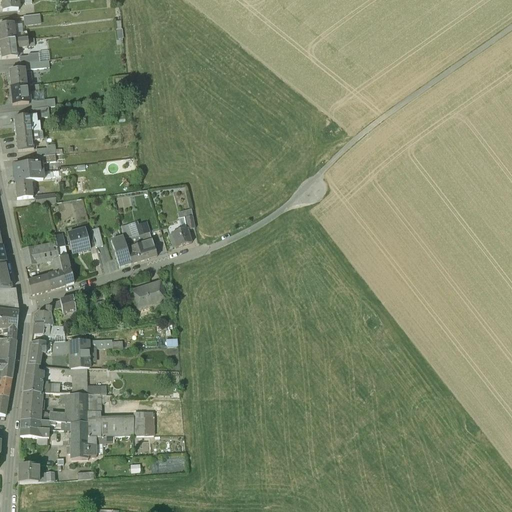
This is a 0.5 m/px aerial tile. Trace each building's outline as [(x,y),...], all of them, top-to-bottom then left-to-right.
[(1,0),(2,12),(18,10),(16,0),(1,0)] [(40,15),(25,16),(26,24),(40,23),(40,15)] [(13,24),(0,25),(0,42),(15,41),(13,24)] [(15,41),(0,42),(0,45),(1,59),(17,58),(16,49),(27,48),(27,47),(26,40),(15,41)] [(28,56),(19,57),(20,64),(27,63),(39,62),(38,53),(28,55),(28,56)] [(39,62),(27,63),(28,71),(40,69),(39,62)] [(24,71),(9,72),(11,89),(26,87),(26,84),(24,71)] [(44,74),(37,75),(38,83),(26,84),(26,87),(38,86),(45,85),(44,74)] [(38,86),(26,87),(27,94),(39,93),(38,86)] [(26,87),(11,89),(13,106),(28,104),(27,94),(26,87)] [(33,110),(28,110),(29,117),(30,120),(47,118),(46,108),(33,110)] [(29,117),(14,119),(16,135),(31,134),(30,120),(29,117)] [(31,134),(16,135),(18,153),(33,151),(32,142),(42,141),(41,133),(31,134)] [(55,145),(46,146),(47,150),(36,151),(37,157),(54,155),(56,155),(55,145)] [(37,157),(34,158),(35,163),(40,163),(41,164),(55,163),(54,155),(37,157)] [(31,165),(13,167),(15,184),(31,182),(42,181),(41,164),(40,163),(35,163),(31,164),(31,165)] [(31,182),(15,184),(17,200),(32,198),(31,182)] [(54,196),(35,198),(36,207),(55,204),(54,196)] [(184,220),(178,221),(180,228),(176,230),(177,232),(171,234),(172,236),(169,237),(171,242),(173,241),(176,248),(192,243),(188,231),(185,224),(184,220)] [(137,224),(121,228),(123,238),(123,240),(149,233),(146,224),(138,226),(137,224)] [(102,247),(98,230),(91,232),(96,249),(102,247)] [(84,231),(66,235),(71,255),(89,250),(89,248),(86,237),(84,231)] [(149,233),(123,240),(131,265),(157,258),(149,233)] [(61,234),(54,236),(55,244),(57,249),(64,247),(61,234)] [(92,235),(86,237),(89,248),(95,246),(92,235)] [(123,240),(123,238),(111,242),(119,269),(131,265),(123,240)] [(55,244),(33,248),(37,265),(51,262),(51,260),(59,258),(57,249),(55,244)] [(64,247),(57,249),(59,258),(67,256),(64,247)] [(33,248),(21,251),(25,267),(37,265),(33,248)] [(67,256),(59,258),(65,286),(74,284),(67,256)] [(65,286),(59,258),(51,260),(51,262),(54,275),(47,278),(50,292),(65,286)] [(5,263),(0,263),(0,290),(4,291),(11,291),(5,263)] [(47,278),(28,283),(30,297),(50,292),(47,278)] [(160,283),(130,292),(137,312),(166,303),(160,283)] [(4,291),(0,290),(0,304),(1,305),(17,305),(15,290),(11,291),(4,291)] [(72,298),(59,302),(51,305),(52,314),(61,311),(63,318),(59,319),(60,323),(76,318),(72,298)] [(51,305),(35,317),(34,324),(44,325),(44,327),(49,327),(49,335),(54,335),(55,340),(64,338),(63,328),(52,328),(52,321),(52,315),(52,314),(51,305)] [(61,311),(52,314),(52,315),(52,321),(59,319),(63,318),(61,311)] [(10,313),(0,312),(0,330),(4,331),(8,331),(10,313)] [(18,314),(10,313),(8,331),(4,331),(3,335),(9,336),(9,334),(17,334),(18,314)] [(44,325),(34,324),(33,336),(49,337),(49,335),(49,327),(44,327),(44,325)] [(16,343),(0,341),(0,354),(1,355),(0,361),(14,363),(16,343)] [(55,344),(51,344),(52,356),(64,356),(64,353),(69,353),(69,343),(55,344)] [(74,343),(69,343),(69,353),(70,371),(89,371),(89,364),(95,364),(94,351),(88,351),(88,343),(74,343)] [(45,344),(30,345),(27,367),(38,368),(40,355),(45,355),(45,344)] [(0,361),(0,382),(1,382),(1,380),(11,381),(13,373),(14,363),(0,361)] [(38,368),(27,367),(23,394),(41,395),(42,379),(42,374),(42,368),(38,368)] [(70,378),(48,376),(42,379),(41,395),(49,395),(60,395),(99,397),(99,392),(99,381),(103,381),(103,379),(99,379),(87,379),(87,377),(70,378)] [(11,381),(1,380),(1,382),(0,387),(0,386),(0,398),(8,399),(11,381)] [(41,395),(23,394),(22,409),(40,411),(40,399),(41,395)] [(99,397),(60,395),(60,405),(70,406),(70,414),(99,414),(99,406),(99,397)] [(8,399),(0,398),(0,416),(5,417),(8,399)] [(40,411),(22,409),(21,422),(39,423),(39,418),(40,411)] [(70,415),(59,415),(59,416),(49,415),(49,419),(39,418),(39,423),(55,425),(60,425),(70,426),(87,426),(87,439),(99,439),(99,420),(99,414),(70,414),(70,415)] [(133,419),(99,420),(99,439),(105,439),(133,438),(133,419)] [(144,419),(133,419),(133,438),(144,438),(144,419)] [(153,419),(144,419),(144,438),(154,438),(153,419)] [(39,423),(21,422),(20,430),(49,431),(50,427),(55,427),(55,425),(39,423)] [(87,426),(70,426),(70,429),(71,439),(69,439),(69,447),(79,447),(87,447),(87,439),(87,426)] [(66,432),(61,432),(61,439),(69,439),(71,439),(70,429),(66,432)] [(49,431),(20,430),(20,439),(49,439),(49,431)] [(87,439),(87,447),(79,447),(79,462),(88,461),(88,458),(96,458),(96,445),(105,445),(105,439),(99,439),(87,439)] [(69,447),(67,447),(67,451),(70,451),(70,462),(79,462),(79,447),(69,447)] [(139,473),(138,465),(130,465),(130,473),(139,473)] [(37,467),(19,468),(19,486),(46,484),(46,478),(40,478),(40,480),(38,481),(37,467)] [(92,473),(77,474),(78,481),(93,480),(92,473)]
